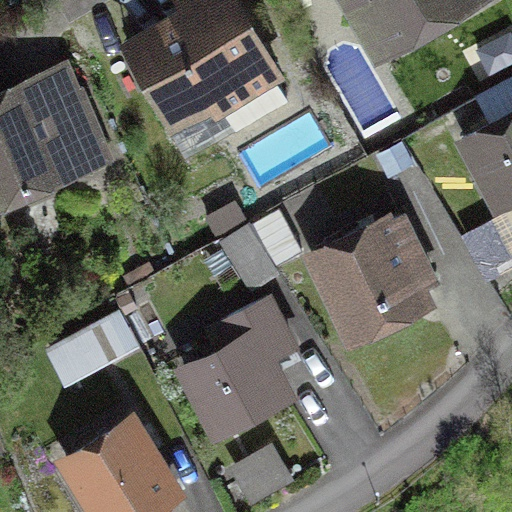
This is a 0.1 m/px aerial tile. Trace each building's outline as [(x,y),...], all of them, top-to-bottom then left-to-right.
[(230,127),(283,97),(226,0),(209,0),(135,42),(176,112),(210,92),(230,127)] [(365,0),(368,4),(354,12),(381,58),(481,1),(480,0),(365,0)] [(0,197),(64,171),(63,170),(100,154),(74,92),(37,107),(26,83),(0,93),(0,197)] [(511,109),(460,138),(495,204),(511,195),(511,109)] [(350,208),(386,192),(375,168),(339,185),(350,208)] [(241,221),(230,201),(202,216),(213,236),(241,221)] [(428,281),(397,215),(383,222),(383,220),(310,255),(348,334),(420,299),(415,288),(428,281)] [(218,240),(248,287),(274,271),(244,224),(218,240)] [(288,345),(262,296),(219,319),(230,341),(181,367),(212,428),(282,392),(264,358),(288,345)] [(50,350),(64,377),(115,350),(101,324),(50,350)] [(63,460),(95,511),(131,511),(170,488),(127,420),(63,460)] [(260,454),(222,476),(240,507),(278,485),(260,454)]
